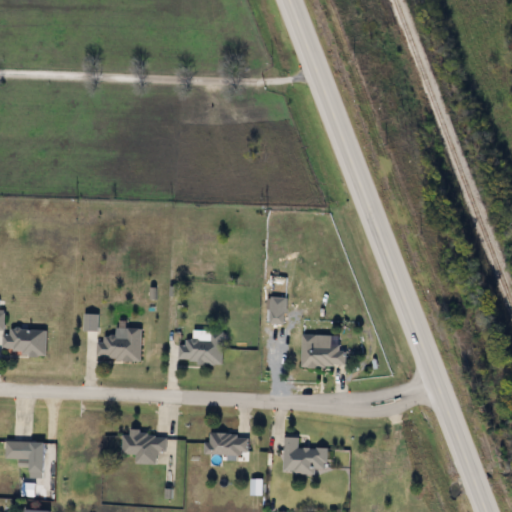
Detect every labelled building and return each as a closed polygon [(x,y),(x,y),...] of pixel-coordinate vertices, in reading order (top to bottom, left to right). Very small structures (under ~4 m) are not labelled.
[(140,359),(95,358),(96,336),(115,337),(115,327),(142,328),(140,359)] [(46,328),(46,352),(0,352),(0,333),(8,333),(8,328),(46,328)] [(222,362),(178,361),(178,342),(185,342),(186,330),(223,331),(222,362)] [(301,366),(301,333),(331,333),(331,345),(345,345),(345,366),(301,366)] [(157,464),(136,463),(137,454),(122,453),(123,432),(166,434),(166,451),(157,451),(157,464)] [(248,433),(248,454),(204,454),(204,441),(208,441),(208,433),(248,433)] [(326,471),(283,470),(284,436),(299,437),(298,447),(327,447),(326,471)] [(32,441),(32,458),(5,458),(5,441),(32,441)] [(407,451),(407,473),(377,473),(377,483),(362,483),(362,451),(407,451)]
